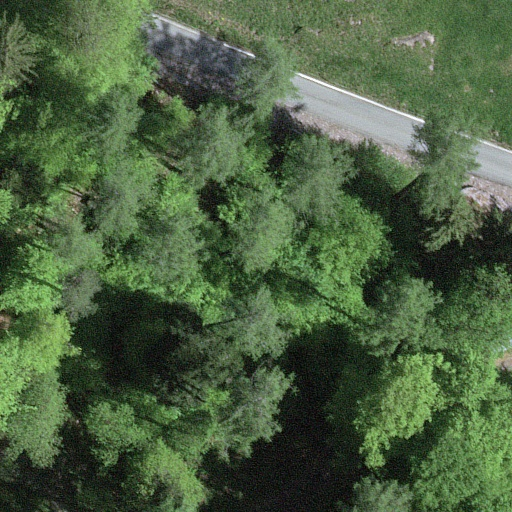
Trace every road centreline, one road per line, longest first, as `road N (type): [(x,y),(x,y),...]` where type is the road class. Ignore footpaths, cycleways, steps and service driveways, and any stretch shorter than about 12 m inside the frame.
road 1 (unclassified): [(511,168),(57,0)]
road 2 (track): [(511,370),(372,436),(267,511)]
